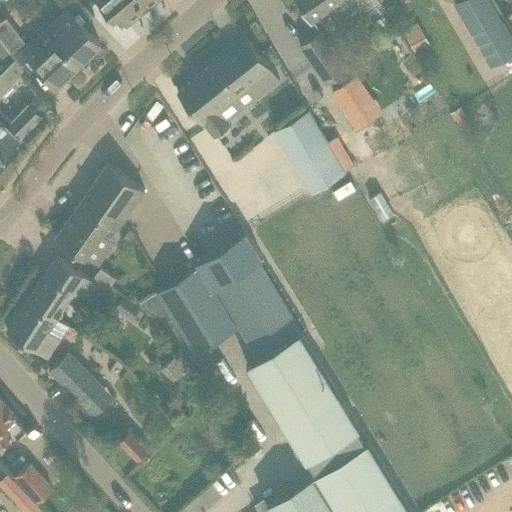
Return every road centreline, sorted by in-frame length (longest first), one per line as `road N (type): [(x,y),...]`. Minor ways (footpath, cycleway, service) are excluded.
road 1 (tertiary): [(0,221),(89,115),(213,0)]
road 2 (unclassified): [(145,511),(0,361)]
